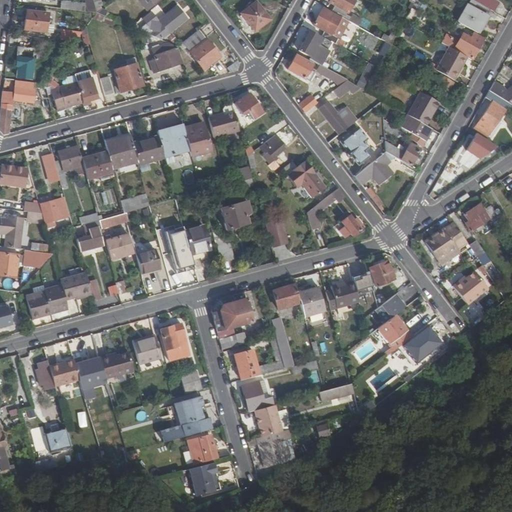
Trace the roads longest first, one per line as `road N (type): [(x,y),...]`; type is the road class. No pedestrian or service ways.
road 1 (residential): [(259,72),(0,146)]
road 2 (residential): [(511,30),(393,239)]
road 3 (residential): [(259,72),(393,239)]
road 4 (residential): [(393,239),(195,295)]
road 5 (residential): [(195,295),(0,347)]
road 6 (residential): [(242,477),(195,295)]
road 7 (residential): [(511,160),(393,239)]
